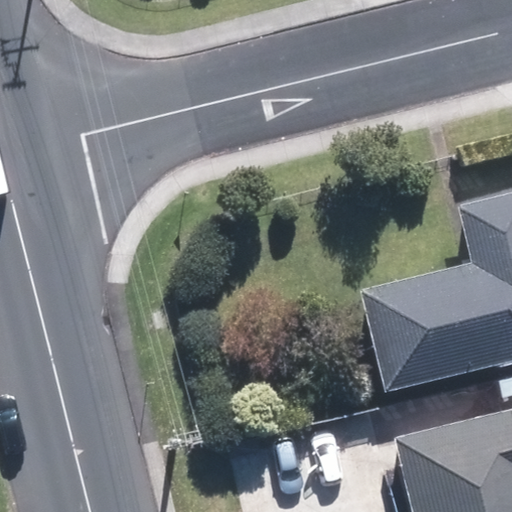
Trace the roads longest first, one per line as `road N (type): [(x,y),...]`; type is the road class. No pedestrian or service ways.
road 1 (residential): [(511,30),(0,156)]
road 2 (secondary): [(86,511),(0,163)]
